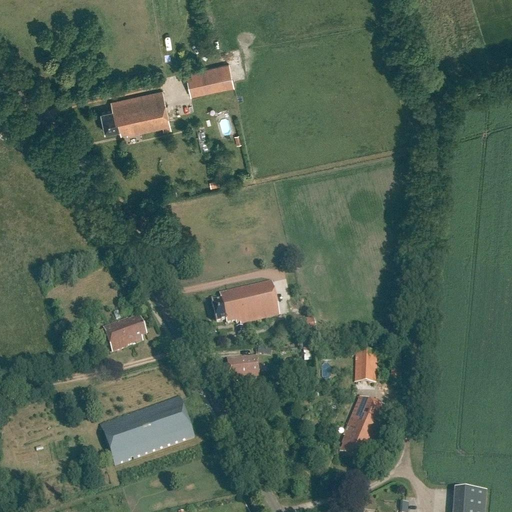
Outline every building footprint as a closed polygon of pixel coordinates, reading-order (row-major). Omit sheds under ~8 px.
[(229,64),(185,73),(190,97),(234,88),(229,64)] [(111,110),(100,113),(104,132),(119,129),(120,134),(126,133),(127,136),(162,128),(162,132),(170,130),(162,91),(110,102),(111,110)] [(203,131),(197,133),(202,153),(208,151),(203,131)] [(219,295),(220,301),(210,304),(215,324),(225,322),(226,325),(235,323),(235,324),(240,323),(240,325),(280,316),(272,282),(219,295)] [(103,329),(104,331),(96,334),(101,348),(108,345),(111,353),(141,343),(139,336),(145,334),(139,318),(128,322),(127,321),(103,329)] [(292,322),(296,338),(316,334),(313,318),(292,322)] [(95,349),(75,353),(78,365),(97,361),(95,349)] [(377,353),(356,352),(355,384),(376,385),(377,353)] [(257,357),(227,361),(229,376),(233,375),(234,383),(260,379),(257,357)] [(240,390),(242,400),(260,395),(258,385),(240,390)] [(179,398),(100,426),(115,467),(194,439),(179,398)] [(344,437),(346,438),(342,446),(344,447),(340,455),(357,462),(360,455),(368,459),(389,412),(361,399),(344,437)] [(455,491),(453,511),(484,511),(485,493),(455,491)]
